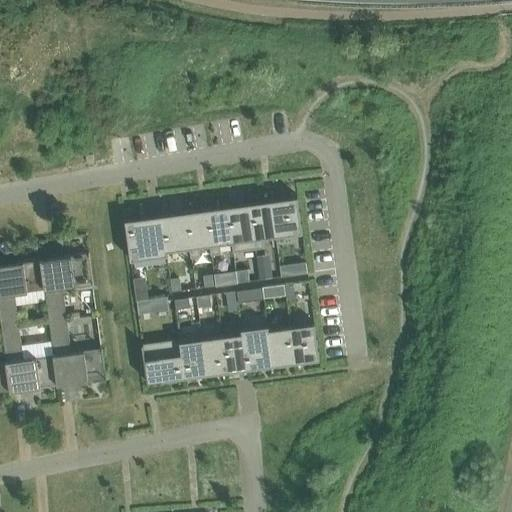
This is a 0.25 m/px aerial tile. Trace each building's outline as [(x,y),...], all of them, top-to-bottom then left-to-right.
[(297,195),(271,198),(276,234),(302,231),(297,195)] [(276,234),(271,198),(249,201),(254,237),(253,237),(254,248),(264,246),(263,236),(276,234)] [(249,201),(227,204),(232,240),(231,240),(233,251),(254,248),(253,237),(254,237),(249,201)] [(232,240),(227,204),(205,207),(210,243),(209,243),(211,254),(221,252),(219,242),(231,240),(232,240)] [(210,243),(205,207),(185,210),(190,246),(189,246),(191,256),(200,255),(199,245),(209,243),(210,243)] [(190,246),(185,210),(161,213),(166,249),(167,249),(189,246),(190,246)] [(166,249),(161,213),(125,218),(130,258),(168,253),(167,249),(166,249)] [(94,286),(89,251),(40,258),(44,288),(49,321),(67,318),(63,291),(94,286)] [(44,288),(40,258),(0,263),(0,318),(1,327),(19,325),(14,292),(44,288)] [(291,263),(280,265),(281,276),(293,275),(291,263)] [(271,269),(258,271),(259,282),(273,280),(271,269)] [(248,272),(236,273),(238,286),(250,284),(248,272)] [(179,276),(170,278),(172,290),(181,289),(179,276)] [(214,276),(203,278),(205,289),(216,288),(214,276)] [(146,288),(135,289),(136,300),(137,300),(147,298),(146,288)] [(250,288),(237,290),(238,301),(252,300),(250,288)] [(210,294),(197,296),(198,307),(212,305),(210,294)] [(147,298),(137,300),(139,312),(169,308),(167,296),(147,298)] [(189,296),(175,298),(176,307),(190,305),(189,296)] [(106,377),(102,347),(71,351),(67,318),(49,321),(53,354),(57,384),(106,377)] [(314,321),(290,325),(295,361),(319,357),(314,321)] [(268,324),(241,327),(242,332),(247,367),(273,364),(268,328),(269,328),(268,324)] [(57,384),(53,354),(23,358),(19,325),(1,327),(6,360),(10,390),(57,384)] [(269,328),(268,328),(273,364),(295,361),(290,325),(269,328)] [(202,332),(179,336),(179,337),(180,337),(185,376),(207,373),(202,338),(203,338),(202,332)] [(242,332),(222,335),(227,370),(247,367),(242,332)] [(203,338),(202,338),(207,373),(227,370),(222,335),(203,338)] [(147,381),(185,376),(180,337),(179,337),(142,342),(147,381)] [(0,391),(10,390),(6,360),(0,360),(0,391)]
